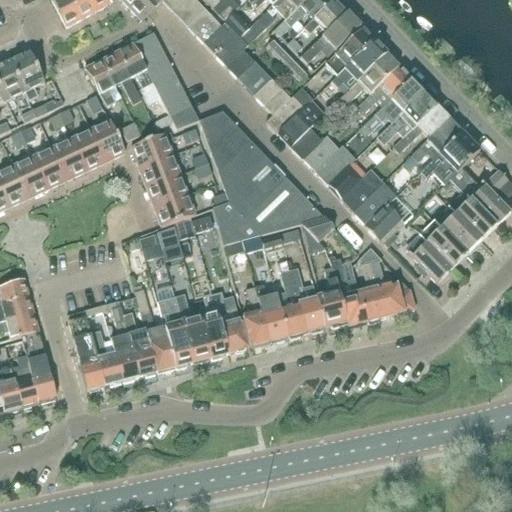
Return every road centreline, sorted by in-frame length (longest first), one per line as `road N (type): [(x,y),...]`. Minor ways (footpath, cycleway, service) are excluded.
road 1 (residential): [(511,271),(428,351),(291,379),(260,416),(165,412),(80,433)]
road 2 (tertiary): [(69,511),(511,417)]
road 3 (residential): [(511,156),(362,0)]
road 4 (residential): [(80,433),(44,291)]
